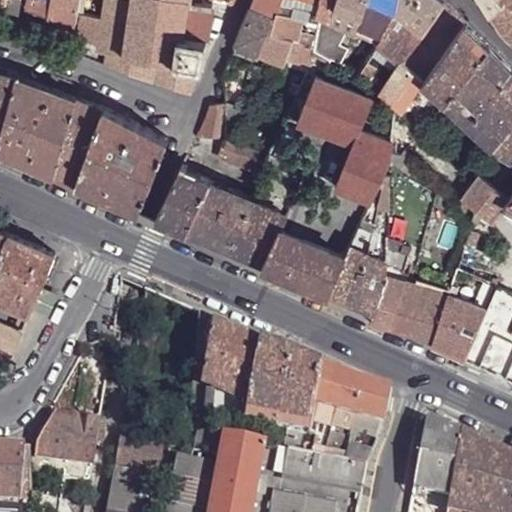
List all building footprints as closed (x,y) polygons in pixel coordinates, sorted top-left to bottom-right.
[(0,0),(0,7),(17,13),(19,0),(0,0)] [(28,0),(28,8),(49,14),(51,0),(28,0)] [(51,0),(49,14),(76,22),(79,0),(51,0)] [(133,0),(106,0),(105,14),(99,14),(80,11),(79,23),(76,38),(81,39),(101,42),(100,49),(106,51),(125,53),(133,0)] [(133,0),(125,53),(174,62),(179,32),(183,33),(188,0),(133,0)] [(188,0),(183,33),(207,36),(213,0),(188,0)] [(254,0),(252,6),(272,14),(275,15),(269,31),(294,37),(313,42),(320,10),(332,16),(336,0),(254,0)] [(336,0),(332,16),(331,18),(338,21),(357,31),(364,0),(336,0)] [(398,0),(364,0),(357,31),(379,42),(398,2),(398,0)] [(443,1),(442,0),(398,0),(398,2),(379,42),(402,60),(417,39),(443,1)] [(480,0),(490,13),(497,4),(491,0),(480,0)] [(511,4),(511,0),(491,0),(497,4),(490,13),(496,23),(511,4)] [(502,31),(511,38),(511,4),(496,23),(502,31)] [(252,6),(237,42),(258,50),(272,14),(252,6)] [(332,16),(320,10),(313,42),(312,50),(329,60),(338,21),(331,18),(332,16)] [(294,37),(269,31),(275,15),(272,14),(258,50),(285,61),(288,55),(294,37)] [(488,45),(465,23),(442,57),(425,82),(424,82),(445,101),(488,45)] [(183,33),(179,32),(174,62),(202,66),(203,65),(207,36),(183,33)] [(313,42),(294,37),(288,55),(310,61),(312,50),(313,42)] [(442,57),(417,39),(402,60),(423,80),(425,82),(442,57)] [(258,50),(237,42),(232,52),(254,60),(258,50)] [(367,60),(365,63),(357,76),(366,81),(380,92),(402,60),(379,42),(367,60)] [(511,122),(511,69),(488,45),(445,101),(493,147),(511,122)] [(125,53),(106,51),(104,63),(152,79),(191,91),(202,66),(174,62),(125,53)] [(365,63),(367,60),(356,52),(344,69),(357,76),(365,63)] [(423,80),(402,60),(380,92),(395,105),(395,106),(403,112),(423,80)] [(261,68),(249,63),(245,75),(256,79),(261,68)] [(0,135),(17,75),(0,70),(0,135)] [(373,96),(316,74),(298,120),(352,141),(355,142),(362,127),(373,96)] [(76,96),(17,75),(0,135),(0,151),(25,162),(54,175),(76,96)] [(104,105),(76,96),(54,175),(76,184),(104,105)] [(247,106),(225,101),(225,102),(226,125),(240,129),(247,106)] [(225,102),(209,104),(196,135),(197,137),(226,136),(226,125),(225,102)] [(134,210),(138,212),(167,138),(104,105),(76,184),(134,210)] [(284,121),(271,115),(260,140),(273,146),(284,121)] [(511,122),(493,147),(495,148),(494,149),(511,158),(511,122)] [(301,129),(288,123),(277,152),(290,157),(301,129)] [(240,129),(226,125),(226,136),(236,140),(240,129)] [(392,139),(362,127),(355,142),(390,156),(390,150),(392,139)] [(236,140),(226,136),(219,154),(222,159),(252,171),(252,173),(261,177),(266,163),(269,154),(236,140)] [(390,150),(401,154),(405,149),(400,141),(392,137),(392,139),(390,150)] [(336,184),(371,199),(378,183),(384,170),(389,159),(390,156),(355,142),(352,141),(336,184)] [(410,171),(418,161),(405,149),(401,154),(390,150),(390,156),(389,159),(389,161),(401,164),(410,171)] [(269,154),(266,163),(280,169),(285,158),(270,152),(269,154)] [(156,218),(186,231),(211,180),(186,169),(180,167),(156,218)] [(384,184),(389,186),(389,173),(384,170),(378,183),(384,185),(384,184)] [(473,182),(458,170),(453,177),(467,188),(473,182)] [(511,193),(481,171),(473,182),(467,188),(462,196),(463,197),(476,208),(476,209),(492,221),(506,204),(504,203),(511,193)] [(186,231),(231,250),(253,200),(211,180),(186,231)] [(384,185),(378,183),(371,199),(368,207),(378,208),(384,185)] [(378,208),(388,210),(389,186),(384,184),(384,185),(378,208)] [(476,209),(476,208),(463,197),(458,204),(473,217),(476,209)] [(231,250),(264,264),(280,228),(286,214),(259,202),(253,200),(231,250)] [(375,221),(363,217),(359,225),(373,229),(375,221)] [(368,252),(386,260),(387,236),(387,235),(387,223),(375,220),(375,221),(373,229),(373,231),(368,252)] [(373,229),(359,225),(351,244),(368,252),(373,231),(373,229)] [(0,255),(10,233),(0,228),(0,255)] [(264,264),(328,292),(345,256),(280,228),(264,264)] [(479,232),(470,228),(464,243),(475,248),(479,232)] [(41,287),(56,252),(10,233),(0,255),(0,298),(31,312),(32,311),(34,305),(41,287)] [(386,260),(386,271),(404,278),(406,278),(408,273),(403,271),(410,246),(402,244),(403,242),(387,236),(386,260)] [(475,248),(464,243),(457,266),(473,272),(487,279),(490,280),(498,258),(475,248)] [(328,292),(350,302),(368,252),(351,244),(345,256),(328,292)] [(372,312),(373,312),(386,271),(386,260),(368,252),(350,302),(372,312)] [(473,272),(457,266),(455,272),(454,274),(469,280),(473,272)] [(369,321),(390,326),(404,278),(386,271),(373,312),(372,312),(369,321)] [(390,326),(432,339),(448,294),(406,278),(404,278),(390,326)] [(490,280),(487,279),(483,288),(492,292),(496,283),(492,281),(490,280)] [(457,286),(451,284),(448,294),(454,296),(457,286)] [(49,291),(41,287),(34,305),(42,308),(48,306),(51,296),(49,291)] [(431,343),(462,357),(468,344),(485,307),(454,296),(448,294),(432,339),(433,340),(431,343)] [(511,318),(490,310),(485,307),(468,344),(510,362),(511,358),(511,318)] [(190,411),(245,422),(250,394),(260,342),(259,341),(201,316),(201,314),(198,313),(190,411)] [(0,341),(16,349),(24,331),(0,320),(0,341)] [(314,402),(320,364),(260,341),(259,341),(260,342),(250,394),(245,422),(286,430),(298,433),(309,435),(311,420),(314,402)] [(365,379),(320,364),(314,402),(358,414),(384,422),(390,391),(365,379)] [(314,402),(311,420),(353,433),(358,414),(314,402)] [(353,433),(378,439),(384,422),(358,414),(353,433)] [(66,462),(91,467),(99,422),(56,415),(39,445),(38,457),(66,462)] [(462,433),(427,417),(414,489),(438,493),(437,504),(446,505),(448,494),(451,495),(462,433)] [(208,422),(206,434),(218,436),(220,425),(208,422)] [(298,433),(286,430),(282,449),(290,451),(295,452),(298,433)] [(206,434),(203,434),(197,433),(194,452),(194,454),(220,459),(224,438),(218,436),(206,434)] [(511,511),(511,455),(462,433),(451,495),(448,511),(453,511),(511,511)] [(115,463),(163,472),(168,448),(168,446),(120,437),(115,463)] [(210,511),(251,511),(255,493),(263,495),(265,481),(257,480),(263,446),(241,442),(224,438),(220,459),(219,468),(210,511)] [(0,499),(20,500),(24,446),(7,445),(0,444),(0,499)] [(20,500),(31,502),(30,447),(24,446),(20,500)] [(345,463),(347,451),(313,446),(312,451),(330,455),(329,459),(345,463)] [(345,463),(368,467),(373,453),(348,447),(347,451),(345,463)] [(285,476),(363,492),(368,467),(345,463),(329,459),(311,456),(295,452),(290,451),(285,476)] [(311,456),(329,459),(330,455),(312,451),(311,456)] [(168,511),(210,511),(219,468),(179,461),(168,511)] [(63,478),(89,482),(91,467),(66,462),(63,478)] [(155,511),(163,472),(115,463),(107,511),(155,511)] [(271,511),(332,511),(334,505),(274,494),(271,511)]
